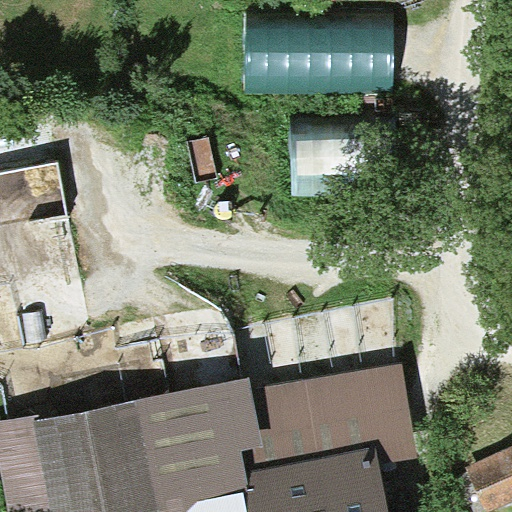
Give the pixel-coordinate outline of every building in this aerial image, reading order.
[(386,22),(252,25),(254,91),(387,88),(386,22)] [(0,225),(79,210),(58,105),(0,116),(0,225)] [(378,132),(296,133),(297,195),(379,194),(378,132)] [(248,373),(13,423),(32,511),(382,511),(370,451),(424,440),(407,362),(272,391),(276,410),(257,414),(248,373)] [(511,451),(510,447),(466,468),(483,504),(511,491),(511,451)]
